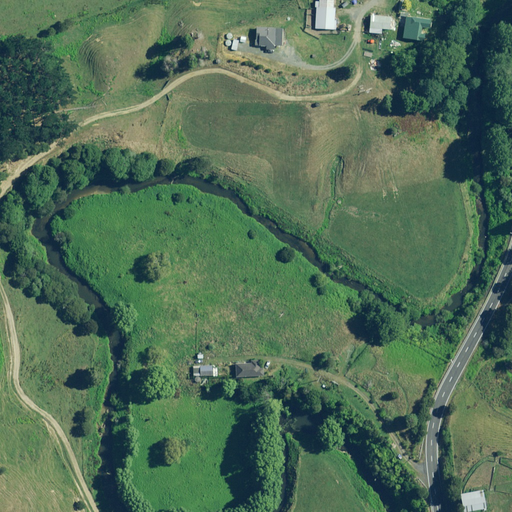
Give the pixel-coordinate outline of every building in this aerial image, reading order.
[(334,0),(319,0),(320,2),(317,1),(316,29),(336,29),(336,8),(334,8),(334,0)] [(407,13),(401,12),(399,27),(405,28),(403,38),(424,41),(426,27),(431,28),(432,20),(407,17),(407,13)] [(392,17),(371,15),(370,33),(382,34),(382,29),(391,30),(392,17)] [(285,29),(257,27),(256,46),(267,46),(266,49),(275,50),(275,46),(284,46),(285,29)] [(261,367),(261,360),(252,361),(252,364),(236,364),(237,377),(264,376),(264,367),(261,367)] [(214,377),(218,377),(218,366),(194,366),(194,376),(214,376),(214,377)] [(468,511),(487,509),(483,491),(461,494),(463,511),(468,511)]
